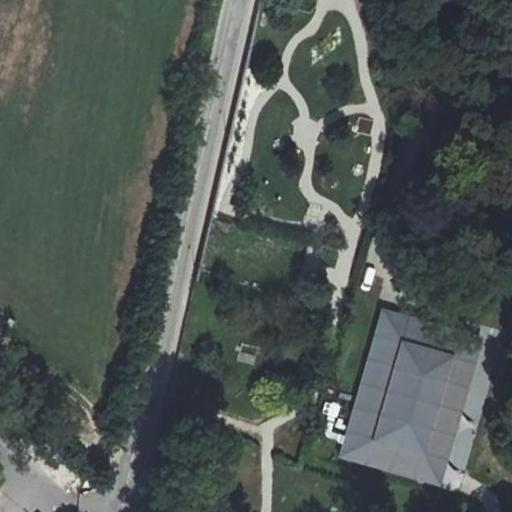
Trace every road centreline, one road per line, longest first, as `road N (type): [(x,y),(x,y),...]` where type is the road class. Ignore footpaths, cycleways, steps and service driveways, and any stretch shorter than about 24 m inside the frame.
road 1 (unclassified): [(238,0),(125,511)]
road 2 (track): [(0,374),(134,465)]
